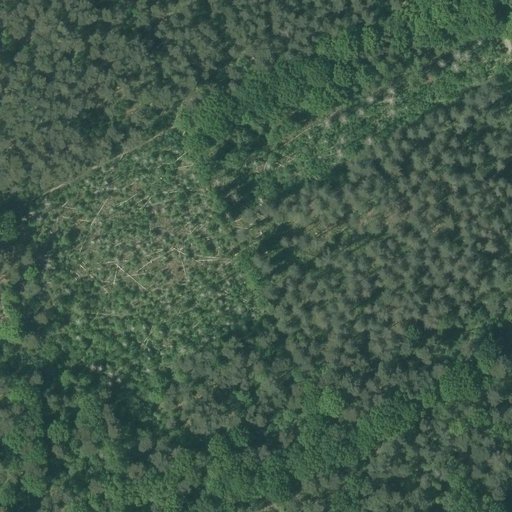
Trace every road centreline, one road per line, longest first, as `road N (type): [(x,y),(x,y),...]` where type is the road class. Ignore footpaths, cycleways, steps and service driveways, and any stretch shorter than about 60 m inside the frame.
road 1 (track): [(0,218),(417,0)]
road 2 (track): [(120,0),(291,370)]
